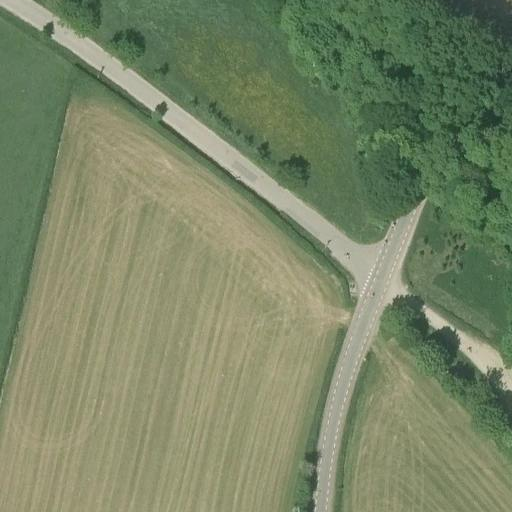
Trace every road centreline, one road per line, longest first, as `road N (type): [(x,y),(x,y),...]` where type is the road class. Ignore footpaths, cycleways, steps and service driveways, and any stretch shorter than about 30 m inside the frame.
road 1 (unclassified): [(379,280),(81,46),(9,0)]
road 2 (tertiary): [(319,511),(337,400),(379,280)]
road 3 (tertiary): [(379,280),(417,187),(438,158),(464,146),(511,145)]
road 4 (track): [(379,280),(464,347),(511,400)]
road 5 (track): [(365,0),(401,104),(438,158)]
